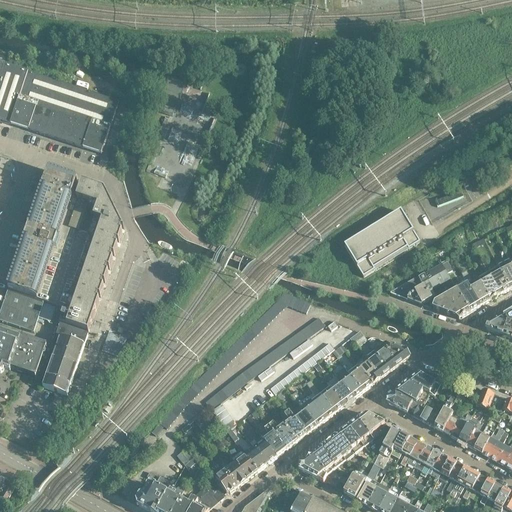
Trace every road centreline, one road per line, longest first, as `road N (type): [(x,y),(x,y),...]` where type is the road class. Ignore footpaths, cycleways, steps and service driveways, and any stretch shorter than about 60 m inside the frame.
road 1 (residential): [(24,466),(67,418),(133,236),(102,177),(36,155)]
road 2 (residential): [(364,405),(511,485)]
